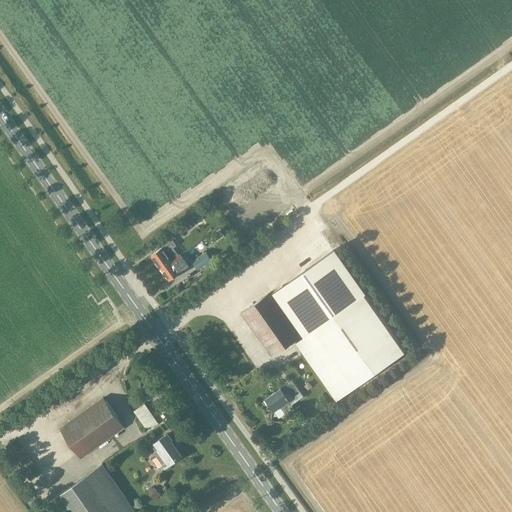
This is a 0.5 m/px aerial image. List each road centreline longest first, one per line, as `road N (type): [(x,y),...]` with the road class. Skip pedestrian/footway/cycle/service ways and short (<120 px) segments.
road 1 (secondary): [(281,511),(0,114)]
road 2 (unknown): [(97,365),(37,410),(31,437),(40,455),(60,471),(113,442),(129,424),(118,398)]
